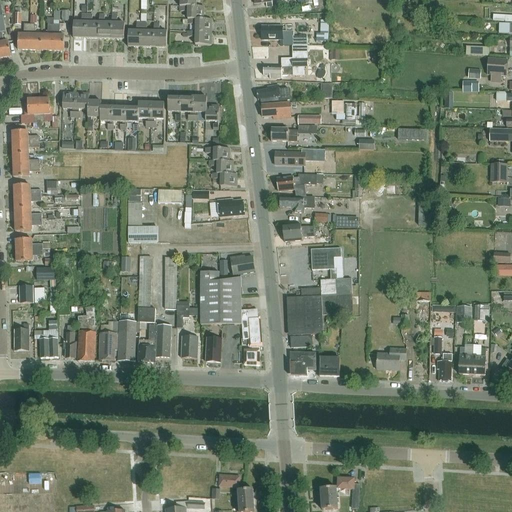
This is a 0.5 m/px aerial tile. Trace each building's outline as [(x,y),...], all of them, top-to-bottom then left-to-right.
[(205,7),(198,7),(181,7),(180,12),(186,12),(186,11),(189,11),(188,19),(205,20),(205,7)] [(74,39),(87,39),(88,15),(83,15),(82,20),(84,20),(84,23),(75,23),(74,39)] [(88,15),(87,39),(100,39),(100,24),(91,23),(91,20),(93,20),(93,15),(88,15)] [(100,39),(112,40),(112,24),(103,24),(104,21),(105,21),(105,16),(100,15),(100,24),(100,39)] [(112,16),(112,24),(112,40),(125,40),(126,24),(116,24),(116,21),(118,21),(118,16),(112,16)] [(213,20),(205,20),(188,19),(188,25),(193,25),(193,23),(196,23),(196,32),(212,32),(213,20)] [(142,32),(142,24),(137,24),(137,29),(139,29),(139,32),(130,32),(129,48),(142,48),(142,32)] [(142,32),(142,48),(154,48),(155,33),(154,33),(145,32),(145,29),(147,29),(147,24),(142,24),(142,32)] [(155,24),(154,33),(155,33),(154,48),(167,49),(168,33),(158,33),(158,29),(160,29),(160,24),(155,24)] [(511,33),(511,24),(500,24),(499,34),(511,33)] [(19,51),(30,51),(30,25),(24,25),(24,36),(19,36),(19,51)] [(36,25),(30,25),(30,51),(42,51),(42,36),(36,36),(36,25)] [(42,51),(54,51),(54,25),(49,25),(48,36),(42,36),(42,51)] [(60,26),(54,25),(54,51),(65,52),(65,37),(60,37),(60,26)] [(283,37),(288,37),(288,33),(284,33),(283,27),(262,28),(262,30),(264,30),(264,33),(262,33),(263,42),(284,41),(283,37)] [(3,33),(0,32),(0,53),(1,59),(12,57),(10,42),(4,43),(3,33)] [(212,32),(196,32),(188,32),(188,38),(193,38),(193,36),(196,36),(196,45),(212,46),(212,32)] [(294,37),(294,46),(308,46),(308,37),(294,37)] [(489,59),(488,76),(507,77),(508,60),(489,59)] [(282,77),(294,76),(305,76),(304,68),(309,68),(309,60),(282,60),(283,68),(272,68),(272,69),(265,69),(265,71),(263,72),(264,75),(265,76),(265,77),(274,77),(274,80),(282,80),(282,77)] [(481,80),(481,70),(469,70),(469,79),(481,80)] [(322,85),(322,99),(333,99),(332,85),(322,85)] [(289,88),(279,90),(278,86),(267,88),(268,91),(256,93),(258,101),(261,100),(262,104),(280,101),(280,103),(291,101),(289,88)] [(76,118),(77,94),(65,94),(64,110),(73,110),(73,113),(71,113),(71,118),(76,118)] [(77,94),(76,118),(81,118),(81,113),(80,113),(80,110),(89,111),(89,102),(90,102),(90,94),(77,94)] [(182,121),(182,113),(182,97),(169,97),(169,113),(178,113),(178,116),(176,116),(176,121),(182,121)] [(194,122),(195,98),(182,97),(182,113),(191,113),(191,117),(189,117),(189,122),(194,122)] [(195,98),(194,122),(199,122),(199,117),(198,117),(198,114),(207,114),(207,106),(207,98),(195,98)] [(40,129),(40,100),(28,101),(29,109),(26,109),(26,116),(35,115),(35,123),(34,123),(34,128),(38,129),(40,129)] [(40,100),(40,129),(46,129),(45,115),(53,115),(53,108),(51,108),(51,100),(40,100)] [(92,118),(101,119),(102,106),(102,102),(90,102),(89,102),(89,111),(88,126),(94,126),(94,121),(92,121),(92,118)] [(344,102),(333,102),(333,116),(337,116),(337,121),(345,121),(345,115),(344,115),(344,102)] [(139,120),(148,120),(148,123),(146,123),(146,128),(151,128),(152,104),(139,103),(139,107),(139,120)] [(165,104),(152,104),(151,128),(157,128),(157,123),(155,123),(155,120),(164,120),(165,104)] [(368,104),(360,104),(360,122),(365,122),(365,114),(368,114),(368,104)] [(274,120),(291,119),(290,105),(262,107),(263,119),(274,118),(274,120)] [(346,105),(346,121),(356,121),(357,105),(346,105)] [(114,106),(102,106),(101,119),(101,122),(111,123),(111,126),(109,126),(108,131),(114,131),(114,123),(114,106)] [(127,107),(114,106),(114,123),(123,123),(123,126),(121,126),(121,131),(126,131),(127,123),(127,107)] [(207,114),(206,122),(216,122),(216,125),(214,125),(214,130),(219,131),(219,107),(207,106),(207,114)] [(139,107),(127,107),(127,123),(136,123),(136,126),(134,126),(134,131),(139,132),(139,120),(139,107)] [(298,137),(298,132),(289,132),(289,131),(272,130),(271,143),(289,143),(289,137),(298,137)] [(427,131),(399,130),(398,140),(427,141),(427,131)] [(511,142),(511,130),(490,130),(490,142),(511,142)] [(13,143),(40,142),(40,136),(29,137),(28,132),(13,133),(13,143)] [(375,141),(360,141),(360,151),(375,151),(375,141)] [(40,142),(13,143),(14,154),(29,154),(29,149),(40,148),(40,142)] [(214,161),(230,162),(231,149),(207,149),(207,154),(211,154),(211,152),(215,152),(214,161)] [(275,166),(298,167),(306,167),(306,162),(326,163),(326,151),(303,150),(302,155),(276,154),(275,166)] [(14,167),(41,167),(41,161),(30,161),(30,156),(14,156),(14,167)] [(218,165),(218,174),(234,175),(235,162),(230,162),(214,161),(210,161),(210,167),(215,167),(215,165),(218,165)] [(508,165),(491,165),(491,183),(508,183),(508,165)] [(41,172),(41,167),(14,167),(14,178),(30,178),(30,173),(41,172)] [(238,175),(234,175),(218,174),(213,174),(213,179),(219,180),(219,178),(222,178),(221,187),(238,188),(238,175)] [(323,178),(317,178),(317,176),(299,176),(300,179),(294,179),(294,178),(277,180),(279,193),(295,191),(295,187),(300,186),(317,186),(317,185),(323,185),(323,178)] [(362,199),(362,178),(356,178),(356,192),(353,192),(353,199),(362,199)] [(59,182),(48,183),(48,196),(58,196),(57,187),(59,187),(59,182)] [(15,198),(42,197),(42,191),(31,191),(31,186),(15,187),(15,198)] [(182,204),(183,192),(159,192),(159,204),(182,204)] [(42,203),(42,197),(15,198),(15,208),(31,208),(31,203),(42,203)] [(314,209),(314,199),(314,198),(293,197),(293,200),(281,199),(281,210),(295,211),(295,214),(304,214),(305,208),(314,209)] [(499,199),(498,207),(511,208),(511,199),(499,199)] [(219,201),(220,218),(245,216),(244,202),(233,203),(232,200),(219,201)] [(419,205),(419,226),(429,227),(429,206),(419,205)] [(16,222),(43,221),(43,215),(32,215),(31,211),(15,211),(16,222)] [(328,224),(328,215),(316,214),(315,223),(328,224)] [(43,221),(16,222),(16,232),(32,232),(32,227),(43,226),(43,221)] [(303,239),(316,238),(315,228),(306,228),(302,228),(301,226),(284,227),(285,244),(303,242),(303,239)] [(160,244),(159,228),(143,228),(129,228),(130,245),(160,244)] [(17,251),(44,251),(43,245),(33,245),(32,240),(16,241),(17,251)] [(322,298),(353,296),(352,279),(338,280),(337,270),(335,270),(335,259),(342,259),(342,250),(312,251),(313,272),(331,271),(332,281),(321,281),(322,290),(322,298)] [(44,256),(44,251),(17,251),(17,263),(33,262),(33,257),(44,256)] [(495,254),(495,255),(494,263),(511,264),(511,255),(495,254)] [(234,277),(256,273),(253,257),(246,258),(246,256),(232,259),(234,277)] [(123,259),(123,273),(131,273),(131,259),(123,259)] [(511,266),(503,267),(503,274),(511,274),(511,266)] [(38,269),(38,282),(56,282),(55,269),(38,269)] [(220,283),(220,273),(201,273),(201,326),(242,326),(242,279),(220,283)] [(34,304),(34,288),(20,288),(21,304),(34,304)] [(354,318),(353,296),(322,298),(322,290),(302,291),(302,298),(290,299),(292,337),(300,336),(300,337),(330,335),(329,319),(354,318)] [(418,294),(417,343),(431,343),(432,294),(418,294)] [(178,318),(177,329),(184,329),(184,321),(184,319),(190,319),(190,317),(198,317),(198,309),(190,310),(190,303),(178,303),(178,318)] [(59,305),(59,316),(70,316),(70,305),(59,305)] [(490,317),(490,306),(475,306),(475,321),(485,321),(486,316),(490,317)] [(97,334),(98,328),(97,308),(87,309),(87,318),(79,318),(80,334),(79,363),(89,363),(89,361),(92,362),(92,363),(96,363),(97,334)] [(139,309),(139,324),(120,323),(120,362),(136,362),(137,334),(140,334),(140,329),(147,329),(147,324),(156,324),(156,310),(151,310),(139,309)] [(457,324),(473,324),(473,309),(457,309),(457,324)] [(258,310),(247,311),(242,311),(243,321),(242,321),(244,340),(250,339),(250,347),(253,347),(252,351),(245,351),(245,366),(261,366),(261,347),(263,347),(261,317),(259,317),(258,310)] [(410,316),(402,316),(402,318),(402,326),(402,329),(410,329),(410,316)] [(59,359),(58,340),(58,322),(49,322),(50,340),(40,341),(41,359),(59,359)] [(120,323),(113,322),(113,335),(101,335),(100,361),(103,362),(103,360),(106,360),(106,362),(115,362),(115,351),(119,351),(120,323)] [(24,331),(15,331),(15,351),(29,352),(29,325),(24,325),(24,331)] [(156,364),(156,358),(157,326),(150,326),(150,342),(140,341),(139,363),(156,364)] [(156,358),(172,358),(173,326),(157,326),(156,358)] [(75,334),(75,327),(68,327),(68,334),(67,334),(67,343),(64,343),(64,350),(67,350),(66,357),(69,357),(69,359),(77,360),(78,344),(76,344),(76,334),(75,334)] [(200,337),(184,337),(183,359),(199,359),(200,337)] [(223,339),(208,338),(207,362),(221,363),(223,339)] [(435,339),(434,355),(442,355),(442,339),(435,339)] [(460,375),(473,376),(474,358),(466,358),(466,349),(461,348),(460,375)] [(481,358),(474,358),(473,376),(486,376),(486,349),(481,349),(481,358)] [(407,362),(408,350),(391,350),(391,355),(378,355),(378,371),(401,372),(401,362),(407,362)] [(317,368),(317,367),(317,355),(291,355),(292,375),(295,378),(308,378),(309,372),(317,372),(317,368)] [(451,383),(453,355),(444,355),(444,362),(438,362),(438,370),(440,371),(440,382),(451,383)] [(321,359),(321,378),(341,379),(341,359),(321,359)] [(511,361),(511,363),(507,360),(501,369),(511,376),(511,375),(511,361)] [(241,478),(241,477),(221,476),(220,487),(240,488),(240,481),(240,478),(241,478)] [(355,479),(338,478),(338,489),(337,489),(337,488),(330,489),(330,491),(328,491),(328,489),(321,489),(323,511),(339,509),(337,490),(353,491),(352,509),(359,510),(361,485),(355,485),(355,479)] [(221,491),(213,490),(213,500),(221,501),(221,491)] [(239,492),(240,503),(254,502),(254,491),(254,490),(239,491),(239,492)] [(211,504),(188,502),(188,510),(205,510),(205,509),(211,510),(211,504)] [(255,511),(254,502),(240,503),(240,511),(255,511)]
